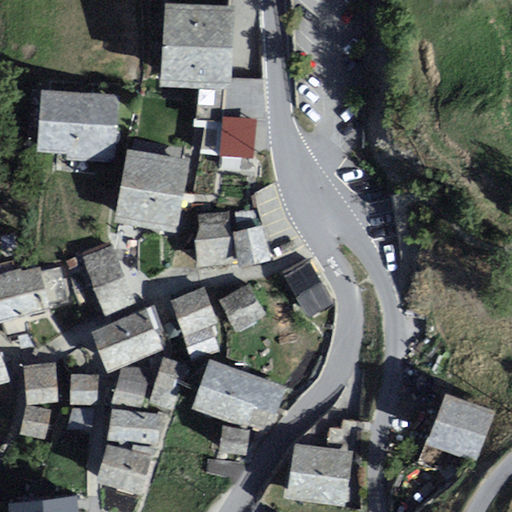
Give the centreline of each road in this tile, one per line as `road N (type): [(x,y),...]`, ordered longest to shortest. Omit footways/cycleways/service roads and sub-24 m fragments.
road 1 (residential): [(303,202),(329,203),(352,217),(387,273),(395,331),(383,511)]
road 2 (tertiary): [(303,202),(345,283),(347,361),(239,511)]
road 3 (tertiary): [(278,0),(284,135),(303,202)]
